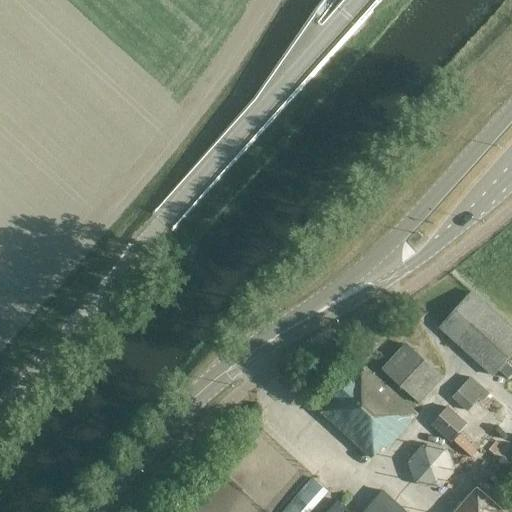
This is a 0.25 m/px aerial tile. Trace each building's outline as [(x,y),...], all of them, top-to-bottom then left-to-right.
[(511,359),(511,327),(488,307),(489,306),(471,290),(438,328),(456,344),(457,343),(497,377),(501,373),(510,381),(511,378),(511,365),(509,363),(511,359)] [(421,403),(444,376),(408,346),(385,373),(421,403)] [(387,450),(418,415),(363,366),(322,412),(373,458),(383,446),(387,450)] [(482,403),(491,393),(471,376),(452,397),(468,411),(478,399),(482,403)] [(454,441),(469,424),(450,407),(435,424),(454,441)] [(438,489),(455,471),(447,448),(423,444),(408,461),(415,484),(438,489)] [(312,511),(329,492),(312,477),(296,496),(291,502),(281,511),(312,511)] [(511,511),(477,483),(451,511),(511,511)] [(408,511),(383,490),(362,511),(350,511),(337,500),(326,511),(408,511)]
